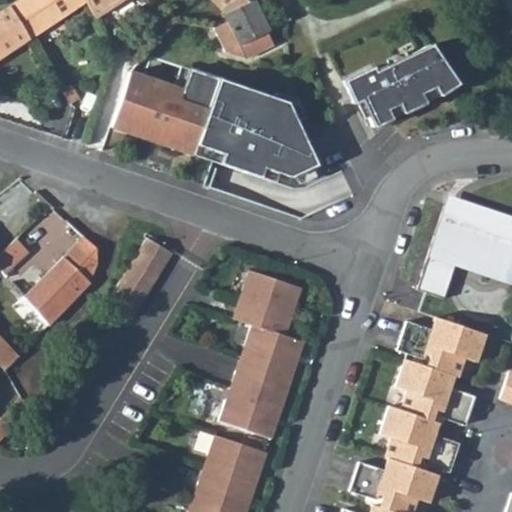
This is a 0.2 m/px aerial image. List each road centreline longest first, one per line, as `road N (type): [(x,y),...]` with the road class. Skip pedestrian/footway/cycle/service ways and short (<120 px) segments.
road 1 (residential): [(209,215),(71,447),(33,464),(0,465)]
road 2 (residential): [(287,511),(367,267)]
road 3 (residential): [(0,143),(209,215)]
road 4 (residential): [(367,267),(411,173),(456,156),(511,155)]
road 5 (residential): [(209,215),(367,267)]
